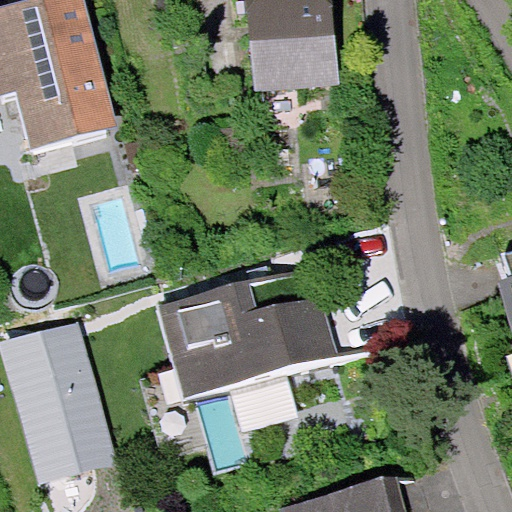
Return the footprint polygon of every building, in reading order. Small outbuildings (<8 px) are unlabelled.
[(335,88),(324,0),(238,0),(250,98),(335,88)] [(25,162),(112,140),(77,5),(0,25),(0,109),(11,107),(25,162)] [(230,44),(190,49),(195,88),(234,83),(230,44)] [(511,355),(511,265),(495,272),(505,299),(494,303),(511,355)] [(295,280),(157,318),(182,406),(227,392),(283,377),(335,362),(319,306),(304,311),(295,280)] [(296,423),(283,377),(227,392),(229,401),(240,439),(296,423)] [(399,511),(393,487),(291,511),(399,511)]
